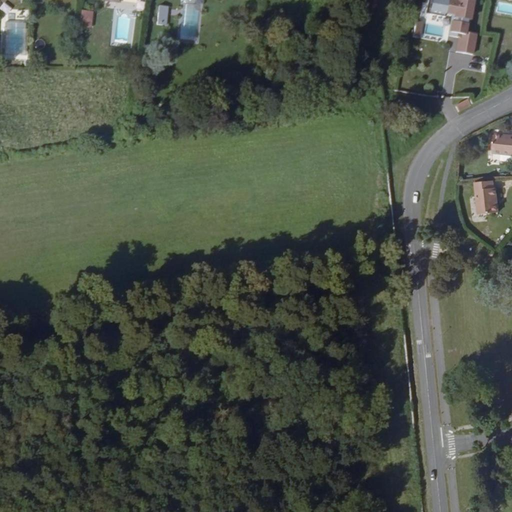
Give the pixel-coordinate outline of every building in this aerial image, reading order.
[(451,52),(471,55),(475,33),(465,32),(471,1),(466,0),(425,0),(421,21),(413,20),(411,33),(453,41),(451,52)] [(168,7),(159,6),(157,24),(166,25),(168,7)] [(3,10),(4,59),(26,59),(25,10),(3,10)] [(91,27),(91,10),(77,10),(77,27),(91,27)] [(467,99),(456,105),(458,112),(470,106),(467,99)] [(511,135),(495,134),(493,154),(511,156),(511,135)] [(494,181),(475,183),(479,215),(499,213),(496,188),(494,188),(494,181)]
